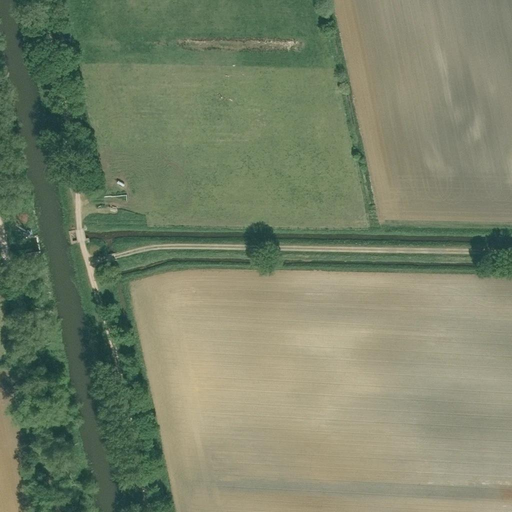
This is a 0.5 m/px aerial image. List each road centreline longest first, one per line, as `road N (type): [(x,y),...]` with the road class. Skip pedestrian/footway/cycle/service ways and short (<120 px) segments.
road 1 (track): [(511,252),(156,247),(90,264)]
road 2 (track): [(58,511),(0,226)]
